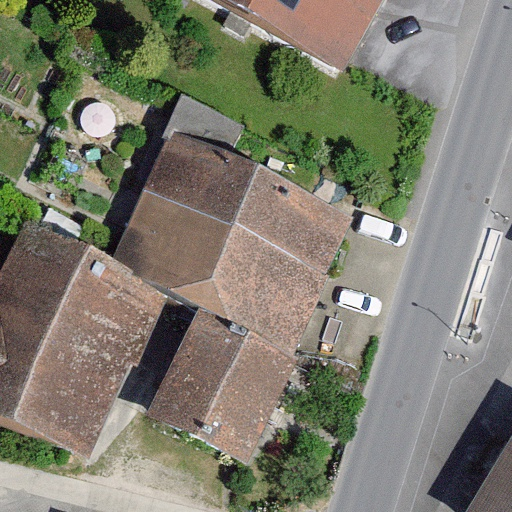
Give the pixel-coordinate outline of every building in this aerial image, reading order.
[(383,0),(201,0),(341,77),(383,0)] [(178,103),(167,151),(109,275),(161,299),(197,316),(288,358),(350,227),(225,169),(242,133),(178,103)] [(0,424),(87,461),(161,299),(109,275),(23,234),(0,282),(0,424)] [(197,316),(147,424),(246,470),(297,363),(288,358),(197,316)] [(511,511),(511,454),(475,511),(511,511)]
